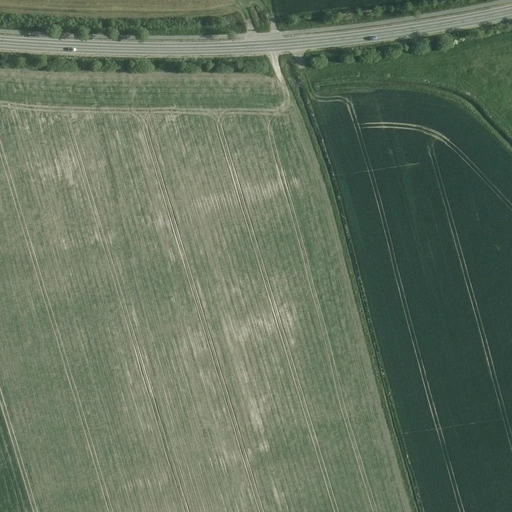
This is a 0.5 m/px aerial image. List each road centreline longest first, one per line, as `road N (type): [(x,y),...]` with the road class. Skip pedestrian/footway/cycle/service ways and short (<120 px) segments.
road 1 (tertiary): [(511,12),(283,45),(0,43)]
road 2 (track): [(283,45),(427,511)]
